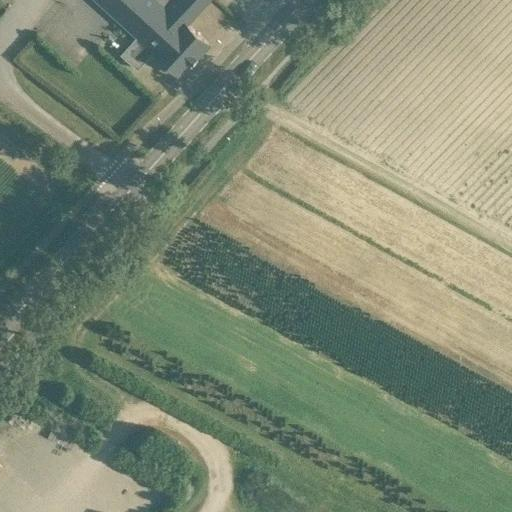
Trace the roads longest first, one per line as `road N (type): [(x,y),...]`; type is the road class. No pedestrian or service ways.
road 1 (unknown): [(203,511),(227,452),(217,433),(169,410),(130,420),(65,495)]
road 2 (secondary): [(137,185),(306,0)]
road 3 (secondary): [(0,334),(137,185)]
road 4 (unclassified): [(0,81),(137,185)]
